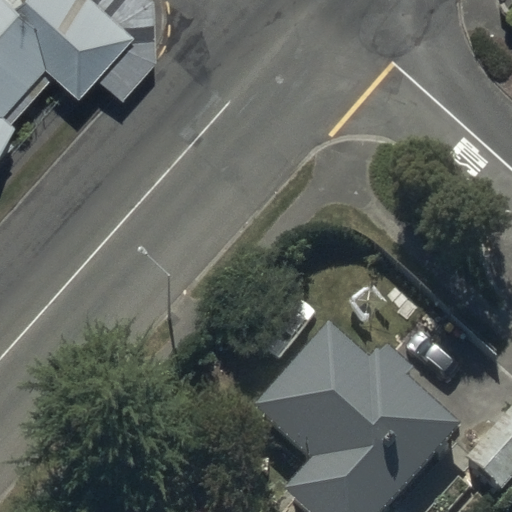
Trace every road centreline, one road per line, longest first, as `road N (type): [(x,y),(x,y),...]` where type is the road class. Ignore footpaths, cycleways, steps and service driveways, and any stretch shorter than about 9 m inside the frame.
road 1 (tertiary): [(313,13),(0,363)]
road 2 (residential): [(313,13),(394,65),(511,169)]
